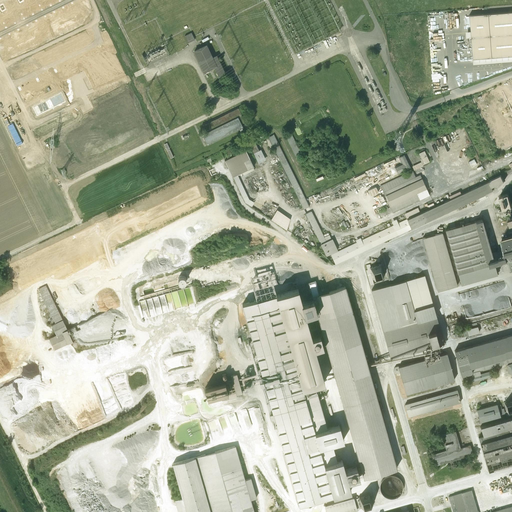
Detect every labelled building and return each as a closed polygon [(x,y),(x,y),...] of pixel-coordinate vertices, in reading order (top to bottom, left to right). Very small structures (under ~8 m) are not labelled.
[(511,12),(469,15),(472,59),(511,55),(511,12)] [(189,42),(196,39),(193,32),(186,35),(189,42)] [(330,38),(314,45),(320,58),(336,51),(330,38)] [(219,54),(215,55),(210,43),(196,49),(204,68),(203,68),(205,72),(223,64),(219,54)] [(204,131),(209,143),(246,126),(241,115),(243,114),(240,108),(205,123),(208,130),(204,131)] [(331,252),(336,264),(494,191),(492,185),(504,179),(501,172),(337,248),(330,232),(324,235),(277,133),(269,137),(324,255),(331,252)] [(262,148),(254,151),(258,161),(266,159),(262,148)] [(224,159),(243,199),(248,197),(237,174),(254,166),(246,149),(224,159)] [(423,161),(414,165),(415,169),(431,162),(426,150),(420,152),(423,161)] [(401,163),(393,167),(397,174),(411,166),(404,153),(397,156),(401,163)] [(413,170),(380,185),(390,206),(379,211),(381,216),(430,194),(421,175),(416,177),(413,170)] [(511,202),(508,191),(500,194),(504,206),(511,203),(511,202)] [(292,218),(276,209),(270,219),(286,228),(292,218)] [(481,217),(446,227),(462,285),(511,271),(511,232),(501,235),(504,249),(491,253),(481,217)] [(442,233),(423,239),(438,291),(458,285),(442,233)] [(89,260),(73,264),(77,283),(83,284),(84,285),(87,291),(91,292),(89,293),(89,297),(90,297),(94,298),(95,294),(96,293),(95,291),(96,291),(100,290),(100,285),(100,283),(99,282),(99,280),(97,276),(94,275),(90,278),(87,272),(85,272),(85,270),(89,268),(88,264),(89,260)] [(367,270),(370,285),(374,284),(373,278),(391,274),(389,263),(372,267),(371,263),(367,264),(368,270),(367,270)] [(372,290),(391,358),(444,342),(424,274),(372,290)] [(242,305),(299,505),(351,491),(348,481),(360,477),(357,467),(345,470),(343,460),(337,462),(332,444),(344,440),(340,425),(328,428),(320,400),(325,399),(322,389),(317,391),(315,384),(324,381),(315,349),(324,347),(322,339),(325,338),(313,295),(318,294),(315,282),(310,284),(310,285),(242,305)] [(48,284),(40,288),(56,323),(54,324),(58,334),(51,337),(56,349),(77,340),(72,328),(68,330),(48,284)] [(149,315),(196,305),(192,287),(184,288),(183,286),(156,292),(157,296),(151,298),(150,295),(142,297),(142,300),(140,301),(143,312),(147,311),(147,309),(145,309),(145,306),(147,306),(149,315)] [(325,338),(365,477),(396,468),(345,287),(318,294),(313,295),(325,338)] [(80,330),(85,328),(80,318),(75,320),(80,330)] [(0,341),(10,336),(7,330),(6,331),(3,326),(0,328),(0,341)] [(480,326),(469,329),(470,335),(481,332),(480,326)] [(511,334),(455,351),(461,375),(511,360),(511,334)] [(400,371),(406,393),(426,388),(428,393),(451,386),(450,381),(455,380),(447,353),(399,367),(399,366),(396,367),(393,370),(394,373),(400,371)] [(206,387),(208,400),(229,395),(230,398),(245,395),(244,390),(246,389),(243,376),(240,377),(239,372),(222,376),(224,383),(206,387)] [(491,372),(473,377),(474,379),(476,378),(476,381),(492,376),(491,372)] [(405,404),(408,417),(460,402),(457,389),(405,404)] [(477,410),(480,422),(500,416),(497,404),(477,410)] [(511,463),(511,417),(481,427),(483,436),(478,437),(488,471),(511,463)] [(431,454),(435,466),(473,455),(470,445),(461,448),(456,431),(442,435),(446,450),(431,454)] [(253,511),(249,496),(255,494),(251,479),(245,481),(235,446),(173,463),(183,498),(175,500),(178,511),(253,511)] [(401,499),(406,480),(387,475),(381,493),(401,499)] [(511,511),(511,505),(489,511),(478,511),(472,490),(449,496),(452,511),(456,511),(459,511),(511,511)] [(328,511),(349,511),(351,511),(350,507),(354,506),(353,504),(357,503),(355,498),(327,505),(328,511)]
